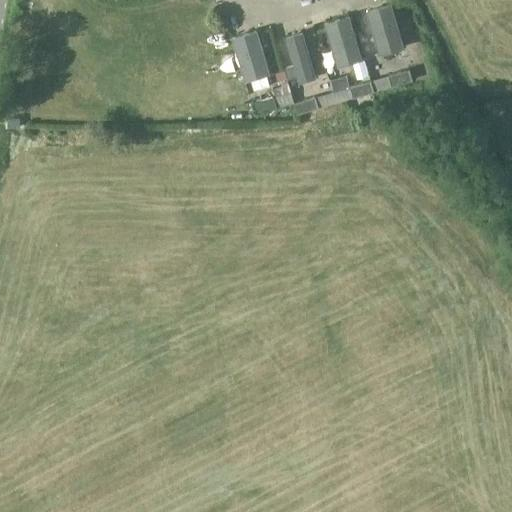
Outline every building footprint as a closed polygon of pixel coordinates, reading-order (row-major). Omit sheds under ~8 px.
[(390,4),(366,11),(378,54),(402,47),(390,4)] [(348,16),(325,23),(338,66),(350,63),(361,59),(348,16)] [(256,31),(232,38),(244,80),(268,73),(256,31)] [(286,36),(300,83),(317,78),(304,31),(286,36)] [(412,80),(408,69),(387,75),(390,86),(412,80)] [(377,90),(374,79),(353,85),(356,96),(374,91),(377,90)] [(255,114),(276,107),(273,96),(251,102),(255,114)] [(318,108),(314,96),(293,102),(297,114),(318,108)]
